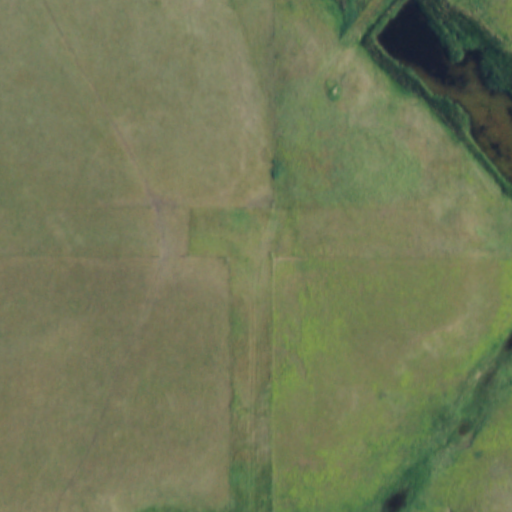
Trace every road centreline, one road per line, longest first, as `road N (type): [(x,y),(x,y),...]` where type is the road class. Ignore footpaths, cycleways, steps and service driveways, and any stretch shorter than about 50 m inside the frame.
road 1 (track): [(215,253),(253,250),(280,221),(312,86),(383,0)]
road 2 (track): [(255,511),(266,437),(253,250)]
road 3 (track): [(215,253),(0,234)]
